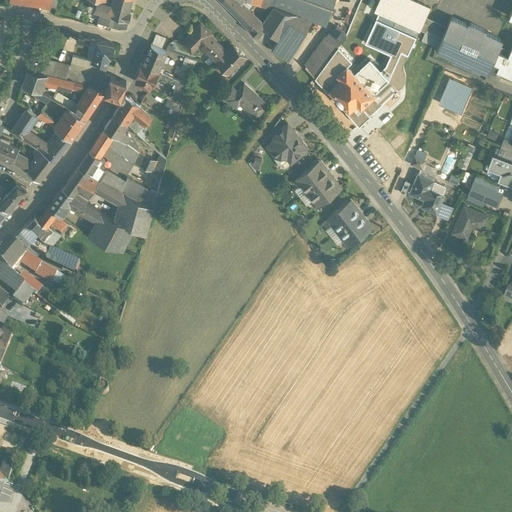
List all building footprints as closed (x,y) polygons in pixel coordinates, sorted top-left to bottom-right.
[(104,2),(97,0),(93,11),(99,13),(100,11),(101,11),(104,2)] [(131,0),(108,0),(108,3),(113,5),(129,10),(131,0)] [(263,24),(241,3),(243,1),(250,1),(250,0),(220,0),(257,35),(265,27),(263,24)] [(250,0),(250,1),(273,7),(263,24),(265,27),(278,40),(271,50),(286,59),(289,61),(312,21),(325,26),(334,0),(250,0)] [(417,0),(378,0),(374,9),(379,11),(397,19),(420,30),(425,16),(430,6),(430,5),(417,0)] [(108,3),(104,2),(101,11),(101,12),(111,15),(111,14),(113,5),(108,3)] [(129,10),(113,5),(111,14),(128,20),(131,10),(129,10)] [(511,18),(511,45),(510,50),(499,45),(488,71),(494,74),(496,70),(511,77),(511,7),(508,16),(511,18)] [(369,59),(354,73),(373,92),(388,78),(400,50),(408,54),(416,37),(393,27),(397,19),(379,11),(365,41),(391,53),(385,65),(380,70),(369,59)] [(128,20),(111,14),(111,15),(101,12),(98,22),(116,27),(126,27),(128,20)] [(446,26),(425,16),(420,30),(424,32),(426,28),(442,35),(446,26)] [(467,24),(450,17),(446,26),(442,35),(436,47),(435,50),(452,57),(451,59),(469,67),(470,65),(487,73),(488,71),(499,45),(502,40),(485,32),(486,31),(468,23),(467,24)] [(420,30),(397,19),(393,27),(416,37),(420,30)] [(227,51),(209,34),(211,32),(201,23),(182,42),(191,52),(200,44),(217,61),(216,62),(228,74),(237,64),(238,65),(246,57),(233,44),(227,51)] [(336,26),(330,32),(342,40),(346,34),(336,26)] [(442,35),(426,28),(424,32),(421,40),(436,47),(442,35)] [(314,77),(337,46),(342,40),(330,32),(304,66),(314,77)] [(166,37),(156,34),(153,43),(162,47),(166,37)] [(97,40),(87,37),(85,45),(95,48),(97,40)] [(114,43),(97,40),(95,48),(93,57),(93,60),(105,63),(107,63),(109,55),(111,55),(112,52),(114,51),(115,48),(113,47),(114,43)] [(151,43),(142,62),(158,69),(159,66),(162,59),(164,54),(166,50),(153,43),(151,43)] [(351,61),(337,46),(314,77),(327,90),(329,89),(347,109),(346,110),(359,124),(382,103),(373,92),(354,73),(347,65),(351,61)] [(91,57),(91,54),(74,50),(72,55),(93,60),(93,57),(91,57)] [(91,84),(97,85),(101,72),(105,63),(93,60),(72,55),(70,64),(68,70),(75,72),(74,79),(91,84)] [(196,59),(186,55),(181,67),(192,71),(196,59)] [(70,64),(45,58),(41,71),(47,73),(66,78),(68,70),(70,64)] [(142,62),(141,62),(135,75),(137,76),(152,82),(156,84),(159,75),(161,71),(158,69),(142,62)] [(41,71),(28,68),(22,84),(38,90),(41,91),(41,89),(44,82),(47,73),(41,71)] [(75,72),(68,70),(66,78),(74,79),(75,72)] [(105,87),(110,76),(101,72),(97,85),(105,87)] [(66,78),(47,73),(44,82),(71,89),(72,86),(74,79),(66,78)] [(118,78),(110,75),(110,76),(105,87),(104,91),(112,94),(119,97),(120,99),(122,100),(125,95),(122,93),(126,81),(118,78)] [(152,82),(137,76),(135,80),(150,87),(152,82)] [(461,112),(472,87),(448,77),(438,102),(461,112)] [(188,83),(176,78),(174,82),(177,84),(171,97),(183,102),(188,83)] [(373,92),(382,103),(397,88),(388,78),(373,92)] [(91,84),(74,79),(72,86),(87,90),(91,84)] [(222,96),(223,94),(229,88),(223,82),(215,90),(222,96)] [(267,104),(244,83),(237,92),(229,100),(236,107),(240,103),(255,117),(267,104)] [(97,85),(91,84),(87,90),(75,109),(86,117),(105,87),(97,85)] [(229,88),(223,94),(229,100),(237,92),(231,86),(229,88)] [(51,95),(41,89),(41,91),(38,90),(35,95),(47,102),(51,95)] [(122,100),(113,114),(127,122),(137,133),(145,124),(151,116),(147,111),(142,107),(125,95),(122,100)] [(179,115),(183,102),(171,97),(169,96),(163,108),(179,115)] [(42,138),(28,129),(38,115),(36,114),(21,103),(4,126),(11,129),(30,143),(38,148),(41,150),(48,141),(42,138)] [(58,114),(44,104),(41,108),(55,119),(58,114)] [(75,109),(69,105),(55,125),(58,128),(63,131),(71,137),(86,117),(75,109)] [(53,117),(41,110),(38,115),(52,124),(53,123),(53,117)] [(113,114),(104,127),(114,134),(125,141),(129,136),(130,135),(129,134),(128,133),(129,133),(128,132),(127,133),(123,130),(125,128),(123,127),(127,122),(113,114)] [(288,123),(278,131),(277,133),(281,139),(293,130),(288,123)] [(104,127),(89,149),(99,156),(107,145),(114,134),(104,127)] [(58,128),(54,133),(58,137),(63,131),(58,128)] [(293,130),(281,139),(277,133),(273,136),(273,140),(267,145),(275,156),(287,157),(288,159),(291,163),(306,151),(306,147),(302,141),(300,141),(298,138),(298,135),(293,129),(293,130)] [(58,137),(54,133),(48,141),(41,150),(54,159),(71,137),(63,131),(58,137)] [(139,151),(125,141),(114,134),(107,145),(127,159),(134,161),(139,151)] [(19,147),(0,137),(0,155),(12,160),(16,153),(19,147)] [(511,141),(503,138),(500,147),(511,151),(511,142),(511,141)] [(38,148),(30,143),(28,146),(29,148),(35,152),(35,151),(38,148)] [(511,151),(500,147),(497,155),(511,160),(511,151)] [(409,148),(404,160),(411,163),(414,155),(416,152),(409,148)] [(89,149),(79,165),(90,171),(96,161),(99,156),(89,149)] [(32,162),(27,169),(30,172),(39,179),(54,160),(41,150),(38,153),(32,162)] [(417,151),(416,150),(416,152),(414,155),(424,159),(426,155),(417,151)] [(456,165),(466,170),(473,153),(464,150),(456,165)] [(156,158),(139,151),(134,161),(151,169),(155,160),(156,158)] [(32,162),(16,153),(12,160),(27,169),(32,162)] [(511,160),(497,155),(493,153),(487,167),(500,172),(497,179),(501,180),(511,184),(511,160)] [(424,159),(414,155),(411,163),(421,168),(422,168),(424,164),(425,160),(424,159)] [(105,160),(99,156),(96,161),(102,165),(105,160)] [(275,156),(274,159),(279,165),(288,159),(287,157),(275,156)] [(102,165),(96,161),(90,171),(89,173),(99,178),(106,168),(105,167),(102,165)] [(318,162),(296,178),(307,192),(320,181),(316,176),(326,168),(324,170),(318,162)] [(436,169),(424,164),(422,168),(421,168),(418,174),(432,180),(435,174),(434,174),(436,169)] [(79,165),(63,187),(73,193),(77,186),(90,194),(94,187),(98,189),(103,181),(99,178),(89,173),(90,171),(79,165)] [(125,180),(106,168),(99,178),(103,181),(120,190),(125,180)] [(326,168),(316,176),(320,181),(330,173),(326,168)] [(330,173),(320,181),(324,186),(334,178),(330,173)] [(443,194),(429,189),(433,181),(433,180),(432,180),(418,174),(418,173),(410,192),(425,198),(423,201),(426,208),(436,212),(437,211),(442,198),(444,195),(443,194)] [(142,185),(126,178),(128,174),(125,180),(120,190),(125,192),(125,191),(136,197),(142,185)] [(448,181),(457,185),(460,178),(451,174),(448,181)] [(473,181),(483,186),(486,179),(476,175),(473,181)] [(324,186),(320,181),(307,192),(317,205),(338,189),(332,181),(335,179),(334,178),(324,186)] [(511,184),(501,180),(499,185),(509,189),(511,184)] [(120,190),(103,181),(98,189),(121,202),(114,216),(124,222),(134,227),(133,228),(145,234),(153,205),(136,197),(125,191),(125,192),(120,190)] [(445,186),(433,181),(429,189),(443,194),(446,188),(445,186)] [(484,199),(496,204),(501,193),(483,186),(473,181),(469,192),(484,199)] [(7,192),(0,198),(0,203),(9,209),(26,188),(17,182),(7,192)] [(143,183),(142,185),(136,197),(153,205),(157,189),(143,183)] [(63,187),(48,206),(58,213),(58,212),(62,207),(66,210),(70,203),(81,209),(87,202),(73,193),(63,187)] [(481,205),(484,199),(469,192),(466,199),(481,205)] [(456,205),(442,198),(437,211),(450,217),(456,205)] [(101,210),(87,202),(81,209),(97,218),(101,210)] [(349,202),(327,218),(338,232),(351,221),(347,216),(357,208),(354,209),(349,202)] [(0,218),(9,209),(0,203),(0,218)] [(487,215),(464,204),(452,231),(466,238),(473,223),(482,227),(487,215)] [(48,206),(39,218),(41,220),(41,221),(44,223),(46,225),(51,218),(50,219),(51,219),(61,227),(67,220),(58,212),(58,213),(48,206)] [(357,208),(347,216),(351,221),(361,213),(357,208)] [(97,218),(89,235),(103,241),(122,249),(133,228),(134,227),(124,222),(114,216),(114,217),(101,210),(97,218)] [(361,213),(351,221),(355,226),(365,218),(361,213)] [(38,219),(35,216),(30,221),(38,229),(44,223),(41,221),(41,220),(39,218),(38,219)] [(351,221),(338,232),(348,245),(369,229),(363,221),(366,219),(365,218),(355,226),(351,221)] [(30,221),(21,230),(42,248),(44,246),(49,240),(50,239),(42,232),(47,226),(46,225),(44,223),(38,229),(30,221)] [(47,226),(42,232),(50,239),(55,233),(47,226)] [(21,230),(10,242),(20,250),(25,245),(39,255),(54,262),(57,256),(44,250),(42,248),(21,230)] [(56,245),(49,240),(44,246),(50,252),(56,245)] [(10,242),(0,253),(0,265),(11,274),(21,262),(27,255),(21,250),(20,250),(10,242)] [(42,265),(27,255),(21,262),(36,273),(42,265)] [(79,266),(57,256),(54,262),(75,272),(79,266)] [(481,265),(466,258),(462,266),(478,272),(481,265)] [(0,265),(0,281),(4,285),(18,294),(25,286),(11,275),(11,274),(0,265)] [(45,267),(42,265),(36,273),(35,275),(52,284),(57,273),(45,267)] [(511,285),(511,289),(509,288),(502,303),(511,306),(511,285)] [(25,286),(18,294),(13,300),(22,306),(33,292),(25,286)] [(0,306),(1,308),(9,297),(0,290),(0,306)] [(14,331),(3,327),(1,333),(5,334),(11,337),(14,331)] [(11,337),(5,334),(2,340),(9,342),(11,337)] [(2,340),(1,342),(0,341),(0,349),(1,350),(5,352),(9,342),(2,340)] [(100,356),(106,357),(110,344),(104,342),(100,356)] [(102,383),(99,382),(95,394),(98,394),(100,395),(102,395),(105,394),(107,391),(107,388),(107,386),(104,384),(102,383)] [(1,471),(0,471),(0,482),(8,483),(17,453),(7,449),(1,471)]
